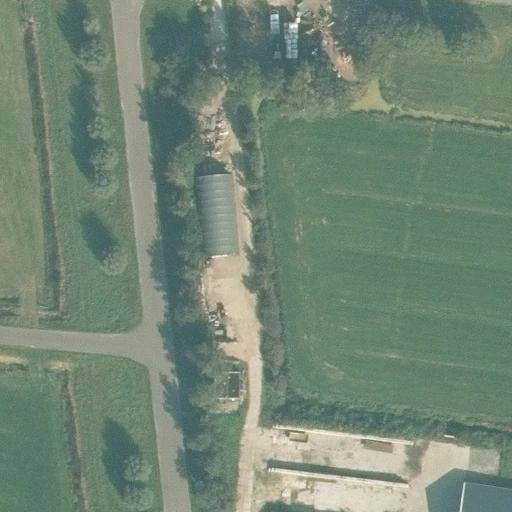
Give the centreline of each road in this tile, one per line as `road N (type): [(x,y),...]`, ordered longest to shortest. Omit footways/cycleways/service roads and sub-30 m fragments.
road 1 (track): [(238,511),(254,369),(213,0)]
road 2 (residential): [(122,0),(159,347)]
road 3 (residential): [(159,347),(178,511)]
road 4 (residential): [(0,334),(159,347)]
